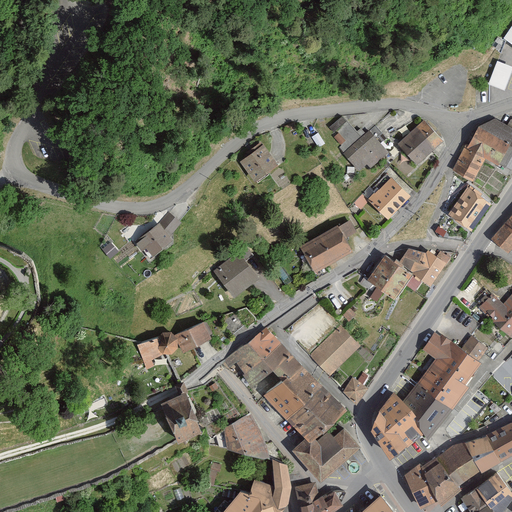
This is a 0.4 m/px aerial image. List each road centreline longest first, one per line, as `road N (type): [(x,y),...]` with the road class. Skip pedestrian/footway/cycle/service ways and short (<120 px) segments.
road 1 (residential): [(35,183),(112,206),(152,207),(239,140),(285,117),(395,104),(455,118)]
road 2 (tertiary): [(475,250),(366,410),(365,435),(389,477)]
road 3 (residential): [(186,384),(370,251)]
road 4 (track): [(35,183),(14,157),(59,41),(59,0)]
road 5 (residential): [(370,251),(448,156),(455,118)]
road 6 (residential): [(226,372),(286,454),(295,511)]
road 7 (residential): [(389,477),(438,446),(511,418)]
road 8 (track): [(15,0),(23,127)]
